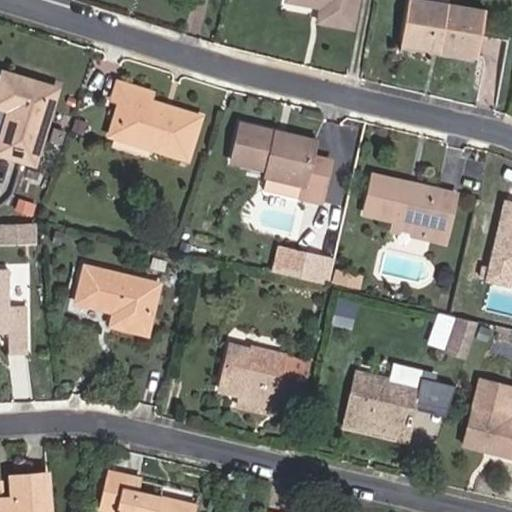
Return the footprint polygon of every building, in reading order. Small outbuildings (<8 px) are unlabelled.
[(351,27),(356,0),(288,0),(321,7),(318,21),(351,27)] [(478,57),(486,10),(425,0),(408,0),(402,44),(478,57)] [(0,154),(35,165),(58,90),(3,73),(0,81),(0,108),(9,111),(0,139),(0,154)] [(111,136),(187,160),(200,118),(150,102),(153,93),(119,83),(113,101),(121,103),(111,136)] [(301,198),(321,203),(330,163),(311,158),(313,150),(276,141),(278,133),(242,124),(232,163),(268,172),(265,187),(302,196),(301,198)] [(313,150),(315,142),(278,133),(276,141),(313,150)] [(445,243),(456,194),(373,176),(365,214),(394,220),(391,231),(445,243)] [(511,198),(505,197),(488,281),(511,285),(511,198)] [(0,241),(36,242),(36,222),(0,221),(0,241)] [(300,277),(325,282),(329,263),(305,257),(300,277)] [(146,334),(159,285),(86,267),(77,303),(114,312),(111,325),(146,334)] [(9,307),(9,270),(0,269),(0,333),(9,334),(9,354),(28,353),(26,307),(9,307)] [(358,290),(361,277),(335,270),(331,283),(358,290)] [(424,309),(416,343),(435,348),(443,314),(424,309)] [(435,348),(455,352),(462,318),(448,315),(443,314),(435,348)] [(290,378),(307,382),(311,362),(284,356),(252,349),(227,343),(216,392),(240,398),(240,400),(272,407),(279,375),(290,378)] [(406,440),(418,388),(357,373),(344,427),(406,440)] [(290,378),(284,399),(302,403),(307,382),(290,378)] [(511,419),(508,418),(511,403),(511,386),(479,379),(463,446),(485,451),(490,449),(495,450),(497,453),(498,454),(511,457),(511,419)] [(438,435),(445,417),(421,408),(415,426),(438,435)] [(193,511),(196,504),(161,496),(139,491),(142,479),(110,471),(101,509),(114,511),(193,511)] [(49,511),(46,474),(11,477),(12,490),(2,491),(2,483),(0,483),(0,511),(49,511)] [(198,495),(163,486),(161,496),(196,504),(198,495)]
